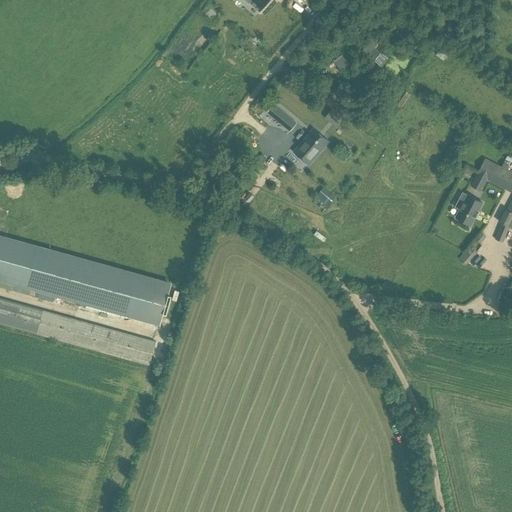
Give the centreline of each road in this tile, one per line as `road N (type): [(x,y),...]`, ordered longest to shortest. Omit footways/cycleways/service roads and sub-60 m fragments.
road 1 (track): [(443,511),(428,441),(400,373),(331,276),(192,193),(33,158)]
road 2 (track): [(177,188),(334,0)]
